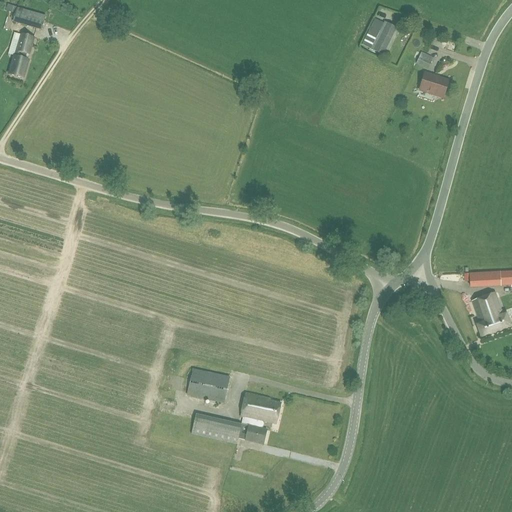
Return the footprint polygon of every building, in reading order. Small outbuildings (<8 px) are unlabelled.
[(41,30),(45,16),(17,8),(12,22),(41,30)] [(384,22),(383,23),(374,19),(361,44),(370,49),(385,57),(399,29),(384,22)] [(20,34),(14,58),(13,57),(9,74),(23,78),(28,61),(24,60),(26,54),(29,54),(34,38),(20,34)] [(420,56),(416,64),(427,69),(431,61),(420,56)] [(448,81),(425,74),(419,90),(442,97),(448,81)] [(511,271),(499,272),(469,273),(470,288),(511,285),(511,271)] [(494,294),(471,302),(479,323),(476,324),(481,338),(510,327),(505,314),(502,315),(494,294)] [(224,404),(229,377),(192,369),(186,396),(224,404)] [(245,392),(240,418),(243,418),(241,424),(262,429),(264,422),(276,425),(281,402),(270,400),(270,398),(245,392)] [(238,439),(241,425),(196,414),(191,433),(237,444),(238,439)] [(266,430),(262,429),(241,424),(241,425),(238,439),(263,445),(266,430)]
